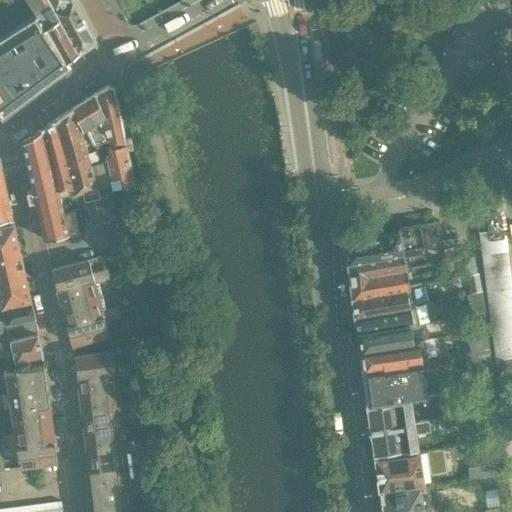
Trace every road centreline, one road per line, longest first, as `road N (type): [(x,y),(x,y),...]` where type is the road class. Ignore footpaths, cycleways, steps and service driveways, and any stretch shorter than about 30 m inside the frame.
road 1 (residential): [(3,138),(65,352),(87,511)]
road 2 (secondary): [(355,511),(317,206)]
road 3 (residential): [(317,206),(372,197),(459,46),(511,5)]
road 4 (secondary): [(317,206),(285,0)]
road 5 (unclassified): [(114,53),(3,138)]
